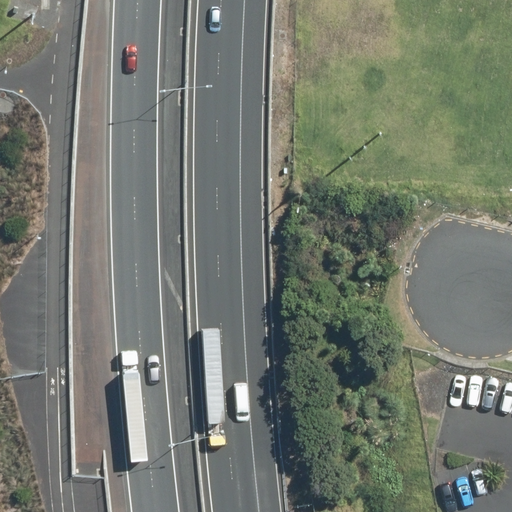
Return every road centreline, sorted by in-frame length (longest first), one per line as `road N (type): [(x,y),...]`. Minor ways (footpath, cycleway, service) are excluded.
road 1 (motorway): [(214,0),(211,249),(238,511)]
road 2 (motorway): [(154,511),(126,200),(129,0)]
road 3 (track): [(52,439),(20,374),(19,272)]
